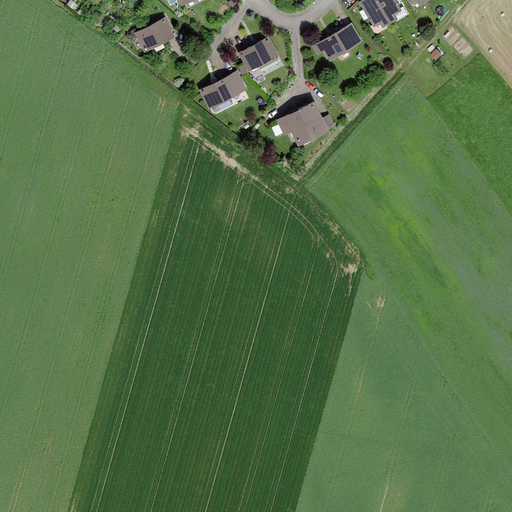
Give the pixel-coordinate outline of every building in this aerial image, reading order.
[(396,0),(359,0),(359,1),(376,29),(404,13),(396,0)] [(165,15),(130,33),(141,54),(176,37),(165,15)] [(353,22),(313,44),(319,55),(327,51),(332,60),(364,42),(353,22)] [(270,36),(239,51),(250,74),(281,59),(270,36)] [(237,72),(201,88),(211,108),(246,92),(237,72)] [(317,101),(276,120),(284,136),(297,129),(303,142),(330,130),(317,101)]
